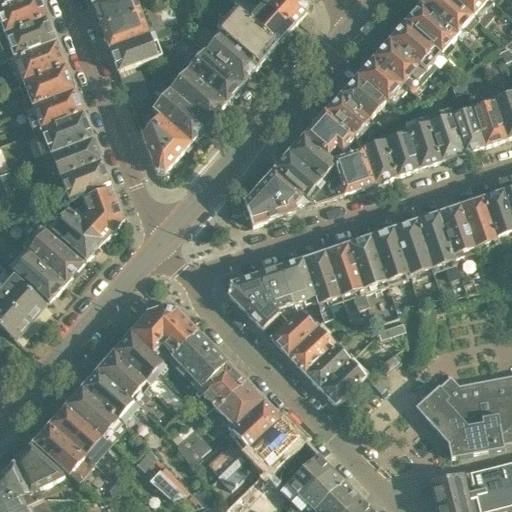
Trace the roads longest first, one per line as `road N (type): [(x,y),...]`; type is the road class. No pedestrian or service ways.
road 1 (residential): [(190,278),(511,166)]
road 2 (residential): [(155,244),(354,22)]
road 3 (residential): [(381,489),(208,314),(190,278)]
road 4 (residential): [(155,244),(62,0)]
road 5 (residential): [(0,424),(155,244)]
